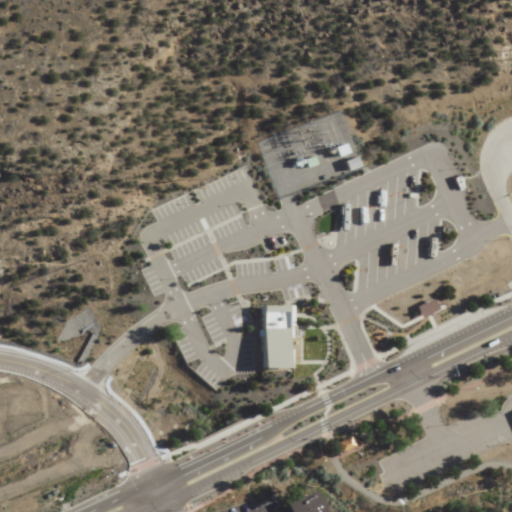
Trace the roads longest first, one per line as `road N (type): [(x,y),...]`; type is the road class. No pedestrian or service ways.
road 1 (primary): [(128,511),(453,355)]
road 2 (residential): [(0,364),(74,393),(120,431),(142,475)]
road 3 (primary): [(267,418),(142,475)]
